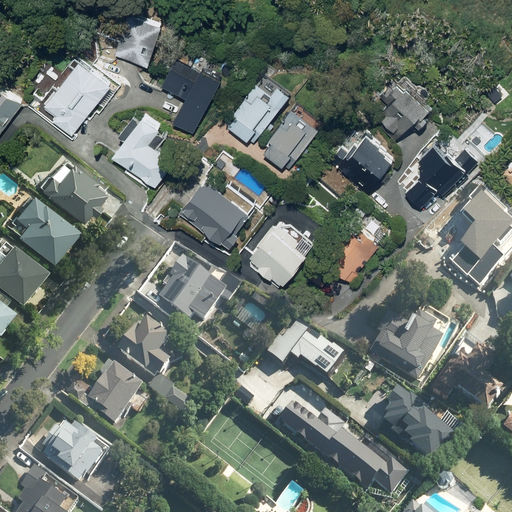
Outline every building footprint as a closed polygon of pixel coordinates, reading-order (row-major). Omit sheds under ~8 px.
[(186,19),(150,4),(130,51),(166,67),(186,19)] [(58,112),(52,122),(78,138),(116,80),(71,51),(51,82),(44,77),(35,91),(47,99),(44,103),(58,112)] [(179,51),(162,84),(184,95),(171,120),(195,133),(225,74),(179,51)] [(239,58),(212,52),(210,64),(236,69),(239,58)] [(416,119),(422,124),(441,104),(402,68),(381,91),(394,102),(380,118),(400,136),(416,119)] [(293,87),(265,69),(229,125),(257,143),(293,87)] [(0,135),(25,101),(0,83),(0,135)] [(311,148),(307,145),(326,117),(298,98),(261,151),(289,171),(300,155),(304,158),(311,148)] [(161,123),(144,111),(137,106),(119,131),(126,136),(114,153),(158,185),(174,162),(146,143),(161,123)] [(369,133),(364,139),(355,131),(332,158),(343,167),(368,188),(396,155),(369,133)] [(404,190),(424,209),(466,165),(474,172),(488,157),(464,135),(447,152),(436,142),(412,167),(419,175),(404,190)] [(107,191),(67,163),(43,196),(83,225),(107,191)] [(231,193),(228,198),(204,180),(182,209),(223,240),(230,246),(241,232),(236,228),(251,208),(231,193)] [(453,260),(481,285),(510,253),(497,242),(511,225),(511,218),(481,192),(459,216),(472,227),(457,245),(462,250),(453,260)] [(30,196),(13,219),(24,227),(16,237),(53,265),(78,233),(30,196)] [(363,272),(358,268),(389,228),(367,212),(329,261),(350,278),(355,281),(363,272)] [(288,218),(282,225),(277,222),(251,255),(261,263),(257,267),(271,279),(275,274),(284,281),(310,247),(299,238),(305,231),(288,218)] [(2,254),(0,253),(0,287),(22,304),(46,271),(10,244),(2,254)] [(229,280),(222,289),(184,258),(163,284),(168,288),(158,299),(188,323),(194,316),(202,323),(221,299),(228,305),(241,289),(229,280)] [(269,316),(249,300),(234,319),(254,335),(269,316)] [(0,301),(0,331),(12,316),(15,313),(0,301)] [(439,326),(419,315),(413,325),(389,312),(378,332),(382,334),(373,351),(422,378),(443,340),(434,335),(439,326)] [(295,317),(268,354),(286,367),(293,357),(299,362),(303,357),(332,378),(348,356),(295,317)] [(158,358),(169,342),(141,322),(118,353),(158,383),(170,367),(158,358)] [(447,405),(456,392),(488,414),(502,393),(485,381),(497,363),(479,351),(466,368),(451,358),(428,392),(447,405)] [(143,392),(113,367),(109,363),(99,375),(103,379),(83,404),(113,428),(143,392)] [(152,397),(169,410),(172,406),(189,419),(198,407),(165,381),(152,397)] [(86,393),(76,385),(68,395),(78,403),(86,393)] [(458,436),(400,390),(389,403),(395,408),(388,416),(393,420),(382,434),(429,472),(458,436)] [(341,427),(335,434),(292,402),(271,430),(285,441),(289,436),(301,446),(305,440),(368,488),(374,480),(392,493),(409,469),(389,454),(385,460),(341,427)] [(511,421),(503,433),(511,439),(511,421)] [(46,451),(42,456),(80,483),(84,478),(88,481),(108,453),(68,425),(64,431),(58,426),(42,449),(46,451)] [(41,484),(33,494),(28,490),(18,504),(23,508),(19,511),(57,511),(65,502),(41,484)]
